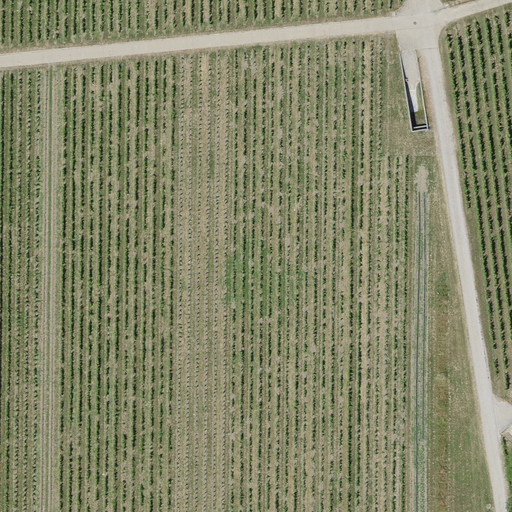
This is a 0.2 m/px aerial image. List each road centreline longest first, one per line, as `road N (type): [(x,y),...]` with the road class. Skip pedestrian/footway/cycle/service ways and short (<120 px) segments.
road 1 (track): [(425,15),(0,57)]
road 2 (track): [(445,143),(488,409)]
road 3 (track): [(445,143),(425,15)]
